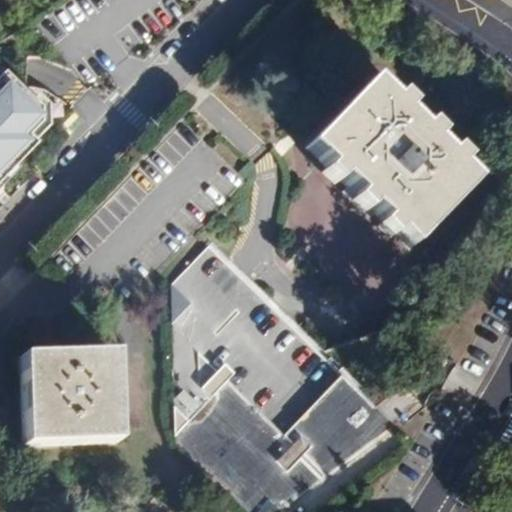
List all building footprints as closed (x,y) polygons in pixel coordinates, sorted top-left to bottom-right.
[(39,113),(2,77),(0,78),(0,179),(13,166),(15,167),(35,146),(27,139),(39,126),(39,113)] [(369,82),(305,148),(410,249),(474,183),(369,82)] [(268,149),(271,154),(286,139),(282,135),(268,149)] [(286,139),(271,154),(275,160),(291,144),(286,139)] [(207,248),(167,288),(172,442),(242,511),(277,511),(390,426),(207,248)] [(55,375),(19,377),(19,448),(116,444),(113,355),(54,357),(55,375)]
